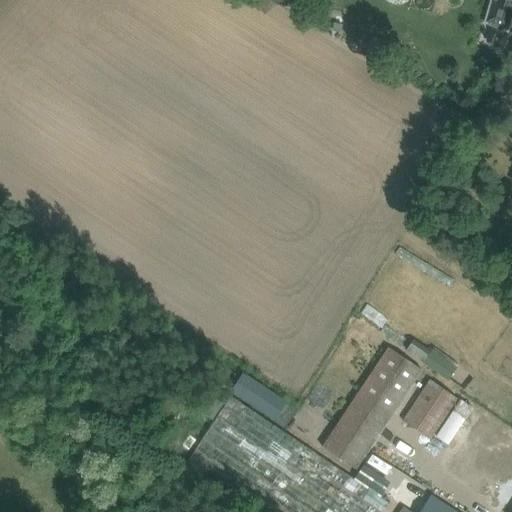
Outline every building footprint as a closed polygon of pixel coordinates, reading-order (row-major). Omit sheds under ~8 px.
[(507,31),(511,13),(511,0),(496,0),(496,1),(491,0),(485,23),(489,24),(488,28),(502,32),(503,30),(507,31)] [(413,339),(405,351),(422,363),(430,351),(413,339)] [(420,370),(387,348),(320,447),(354,469),(420,370)] [(242,374),(231,391),(233,393),(274,420),(286,403),(245,376),(242,374)] [(456,399),(428,380),(401,421),(429,439),(456,399)] [(188,459),(267,511),(383,511),(388,505),(375,496),(385,481),(360,465),(350,480),(228,399),(188,459)] [(211,421),(222,405),(214,399),(203,415),(211,421)] [(447,472),(511,511),(511,456),(472,432),(447,472)] [(400,483),(409,469),(374,445),(365,460),(400,483)] [(409,511),(402,507),(398,511),(455,511),(431,496),(420,511),(409,511)]
